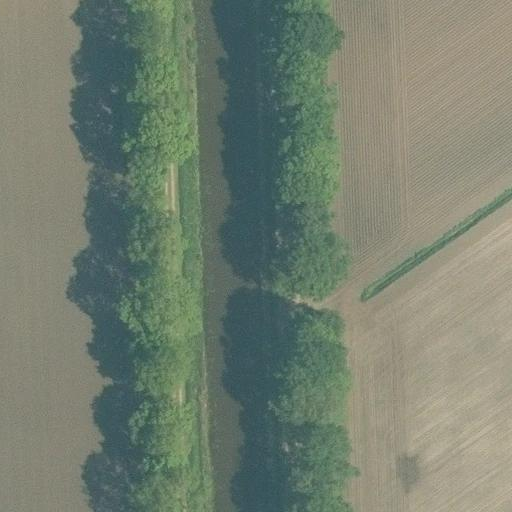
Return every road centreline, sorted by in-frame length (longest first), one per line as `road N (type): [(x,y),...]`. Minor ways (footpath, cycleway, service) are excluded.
road 1 (track): [(303,511),(283,0)]
road 2 (track): [(188,511),(172,0)]
